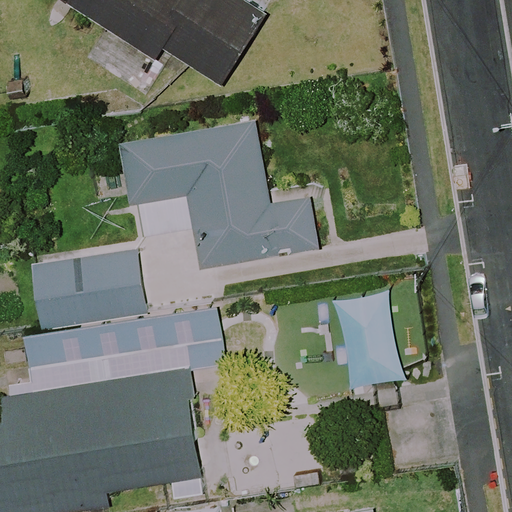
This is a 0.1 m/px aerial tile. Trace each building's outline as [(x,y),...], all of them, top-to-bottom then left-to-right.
[(70,0),(155,53),(162,43),(221,80),(266,9),(252,0),(70,0)] [(269,203),(255,118),(119,140),(135,236),(190,226),(201,291),(311,273),(306,247),(321,245),(313,196),(269,203)] [(40,328),(138,314),(129,246),(30,260),(40,328)] [(40,328),(24,330),(33,390),(184,368),(223,363),(214,303),(138,314),(40,328)] [(184,368),(33,390),(0,394),(0,511),(57,511),(109,505),(106,488),(168,479),(171,499),(202,494),(184,368)] [(314,476),(305,418),(226,431),(235,488),(314,476)]
